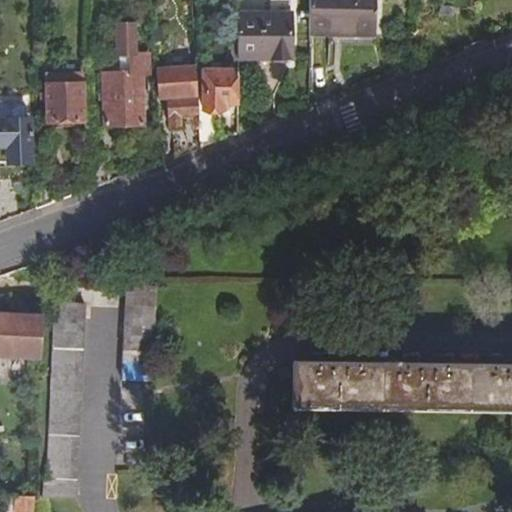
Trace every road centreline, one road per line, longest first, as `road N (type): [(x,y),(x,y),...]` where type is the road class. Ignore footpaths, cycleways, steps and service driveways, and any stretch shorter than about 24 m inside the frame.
road 1 (tertiary): [(6,248),(511,56)]
road 2 (residential): [(240,511),(241,390),(271,351),(511,349)]
road 3 (residential): [(92,511),(96,308)]
